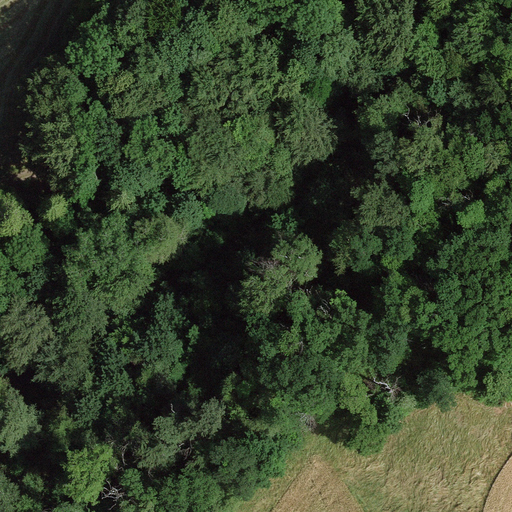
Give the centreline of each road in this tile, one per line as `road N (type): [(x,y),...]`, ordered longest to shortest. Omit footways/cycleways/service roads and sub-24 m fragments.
road 1 (unclassified): [(445,0),(389,88),(242,239),(85,351),(0,395)]
road 2 (track): [(0,183),(60,165),(224,140)]
